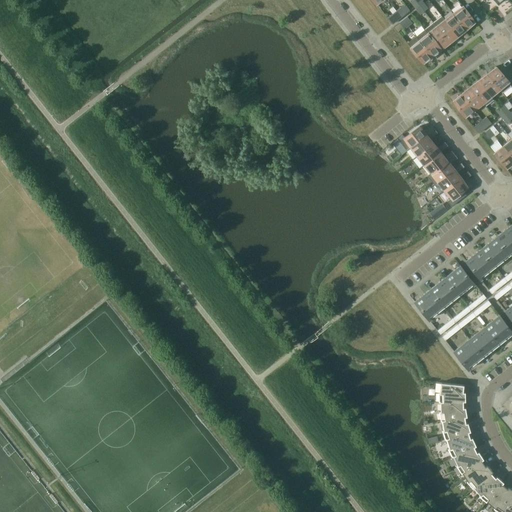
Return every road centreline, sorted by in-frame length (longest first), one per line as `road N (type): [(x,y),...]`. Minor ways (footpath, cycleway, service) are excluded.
road 1 (residential): [(332,0),(412,106),(425,96)]
road 2 (residential): [(398,277),(501,196)]
road 3 (residential): [(425,96),(501,196)]
